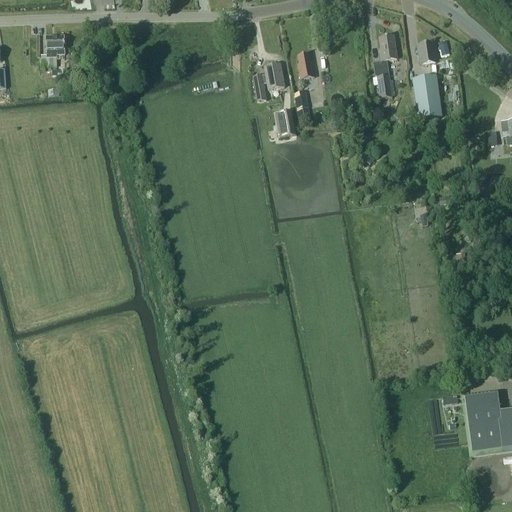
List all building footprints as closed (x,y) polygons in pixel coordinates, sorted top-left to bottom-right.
[(47,38),(47,54),(42,55),(42,67),(56,66),(56,53),(64,53),(64,38),(47,38)] [(393,38),(379,40),(381,54),(379,55),(380,64),(373,65),(375,79),(377,78),(380,101),(392,100),(387,63),(396,61),(393,38)] [(436,65),(433,45),(418,47),(421,67),(436,65)] [(297,66),(300,81),(313,78),(311,63),(309,64),(308,56),(297,58),(298,66),(297,66)] [(284,89),(279,66),(263,69),(265,81),(261,81),(261,78),(252,80),(255,99),(265,97),(263,87),(266,86),(268,92),(284,89)] [(419,122),(441,119),(435,79),(413,82),(419,122)] [(308,110),(305,94),(294,96),(297,112),(308,110)] [(278,128),(275,128),(277,140),(295,137),(290,111),(275,114),(278,128)] [(501,140),(507,140),(507,148),(511,147),(511,122),(499,123),(501,140)] [(262,135),(265,137),(270,129),(267,127),(262,135)] [(368,157),(364,162),(368,166),(373,161),(368,157)] [(450,198),(438,198),(438,208),(451,207),(450,198)] [(464,255),(456,256),(456,264),(465,262),(464,255)] [(511,410),(500,412),(497,391),(461,397),(470,458),(505,453),(511,452),(511,410)]
